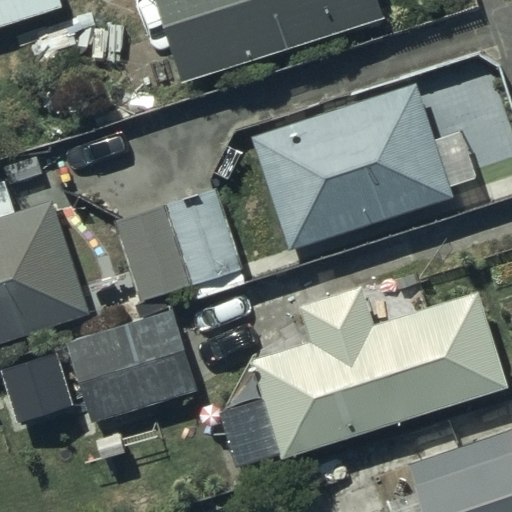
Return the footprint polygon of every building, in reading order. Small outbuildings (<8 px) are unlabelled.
[(0,0),(0,25),(60,6),(58,0),(0,0)] [(150,0),(177,78),(378,16),(373,0),(150,0)] [(249,132),(285,246),(449,195),(413,81),(249,132)] [(0,338),(84,311),(47,200),(38,203),(25,163),(0,170),(0,338)] [(162,202),(187,283),(238,269),(216,187),(162,202)] [(187,283),(162,202),(114,215),(136,297),(187,283)] [(247,356),(276,454),(504,388),(474,288),(367,320),(357,285),(295,303),(306,339),(247,356)] [(60,333),(84,420),(194,390),(169,302),(60,333)] [(386,511),(511,511),(511,426),(398,463),(407,491),(382,499),(386,511)]
